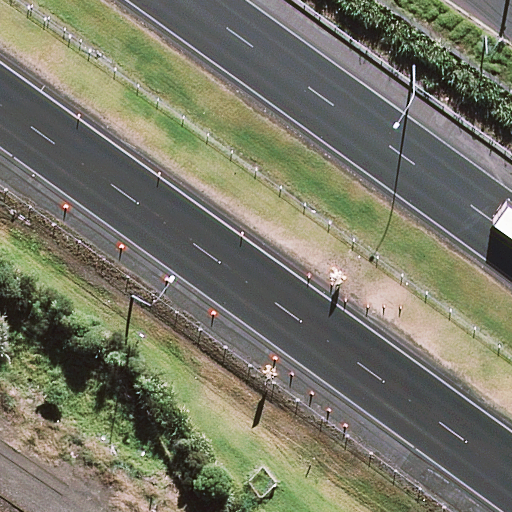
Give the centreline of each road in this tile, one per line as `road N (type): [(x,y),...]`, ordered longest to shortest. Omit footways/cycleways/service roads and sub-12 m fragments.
road 1 (motorway): [(511,480),(0,113)]
road 2 (motorway): [(199,0),(511,225)]
